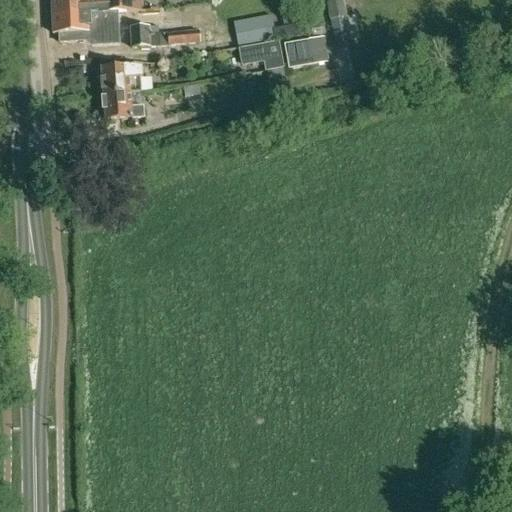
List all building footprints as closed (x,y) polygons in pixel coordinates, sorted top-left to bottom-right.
[(52,0),(53,16),(130,11),(141,11),(140,0),(52,0)] [(290,11),(290,13),(278,15),(281,29),(276,29),(273,16),(234,25),(239,50),(305,37),(301,10),(290,11)] [(130,11),(53,16),(53,35),(105,32),(106,45),(132,44),(130,11)] [(352,43),(349,25),(347,18),(331,21),(336,46),(352,43)] [(310,42),(285,47),(289,72),(329,64),(325,40),(310,43),(310,42)] [(282,72),(278,48),(278,46),(238,53),(241,68),(270,63),(272,74),(282,72)] [(103,95),(132,93),(142,93),(141,79),(144,79),(143,71),(130,67),(101,69),(103,95)] [(199,88),(191,89),(193,98),(201,97),(199,88)] [(103,95),(105,122),(143,120),(143,108),(133,109),(132,93),(103,95)]
